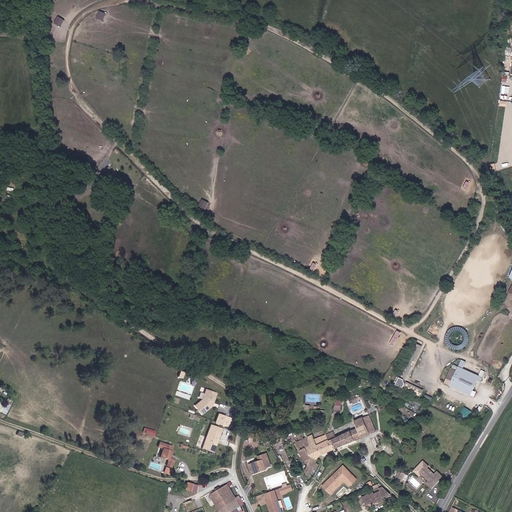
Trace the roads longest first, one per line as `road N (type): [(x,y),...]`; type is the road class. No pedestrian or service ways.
road 1 (track): [(35,0),(54,267),(244,407)]
road 2 (unclassified): [(443,511),(511,389)]
